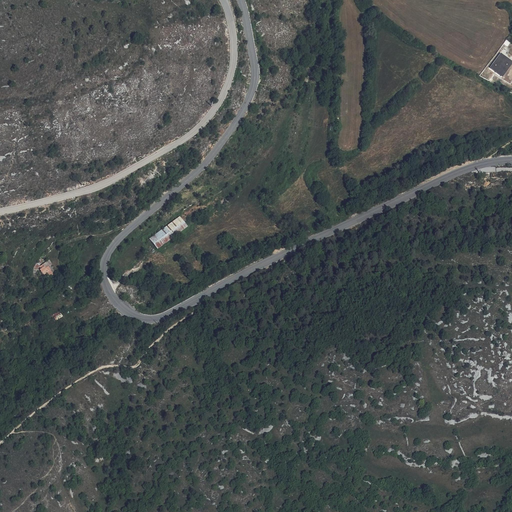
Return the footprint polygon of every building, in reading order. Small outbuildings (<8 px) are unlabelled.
[(511,60),(501,53),(490,68),(503,77),(511,63),(511,60)] [(188,227),(180,216),(150,239),(158,251),(188,227)] [(54,263),(51,261),(43,274),(48,274),(54,263)] [(60,274),(53,274),(56,279),(58,277),(61,282),(65,279),(62,275),(60,274)] [(60,311),(52,316),(55,320),(62,316),(60,311)]
